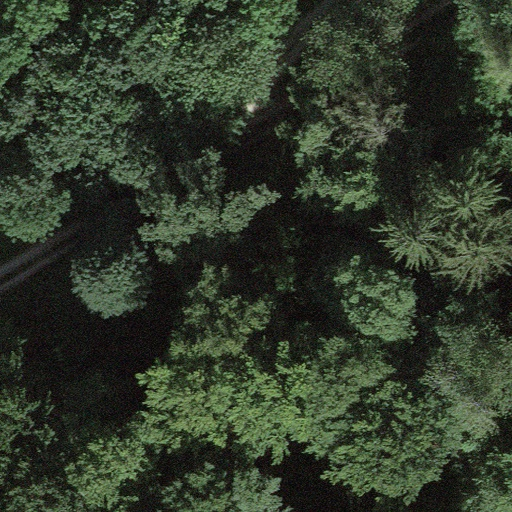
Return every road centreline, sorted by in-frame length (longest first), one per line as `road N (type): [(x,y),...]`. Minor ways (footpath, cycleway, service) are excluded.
road 1 (track): [(0,323),(251,143)]
road 2 (track): [(251,143),(491,0)]
road 3 (track): [(251,143),(285,61),(355,0)]
